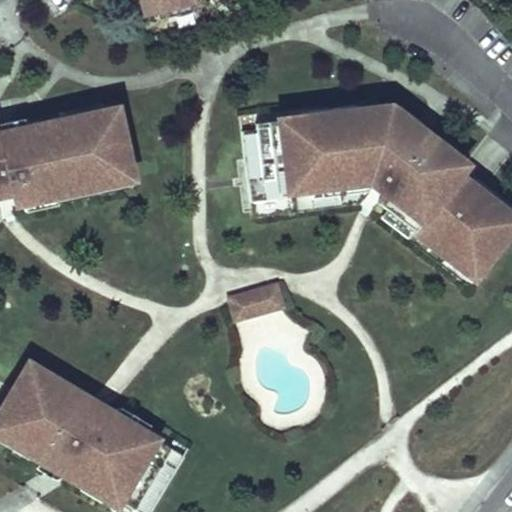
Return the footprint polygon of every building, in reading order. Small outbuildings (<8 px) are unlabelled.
[(141,0),(145,13),(193,1),(193,0),(141,0)] [(117,108),(102,111),(104,121),(119,118),(117,108)] [(256,129),(242,131),(247,177),(250,202),(282,198),(281,192),(312,188),(311,182),(339,179),(340,185),(376,180),(380,184),(388,190),(378,203),(386,210),(474,279),(511,230),(511,228),(500,220),(507,213),(444,164),(442,167),(419,148),(417,151),(406,142),(412,133),(400,124),(380,108),(355,111),(356,114),(304,121),(303,117),(255,123),(256,129)] [(0,189),(4,189),(9,188),(13,204),(132,178),(119,118),(104,121),(102,111),(25,128),(26,131),(0,136),(0,189)] [(404,119),(400,124),(412,133),(406,142),(417,151),(419,148),(428,137),(419,131),(404,119)] [(511,216),(507,213),(500,220),(511,228),(511,216)] [(276,285),(250,293),(253,303),(262,300),(265,311),(283,306),(276,285)] [(250,293),(230,299),(236,319),(265,311),(262,300),(253,303),(250,293)] [(11,394),(0,411),(0,425),(20,437),(15,444),(50,465),(56,455),(73,466),(68,476),(69,476),(84,485),(86,481),(138,511),(150,511),(175,471),(166,465),(175,450),(108,410),(105,414),(104,414),(102,418),(89,410),(91,406),(27,367),(11,394)] [(101,406),(94,402),(91,406),(89,410),(102,418),(104,414),(105,414),(108,410),(101,406)] [(184,456),(175,450),(166,465),(175,471),(184,456)] [(73,466),(56,455),(50,465),(59,470),(68,476),(73,466)]
